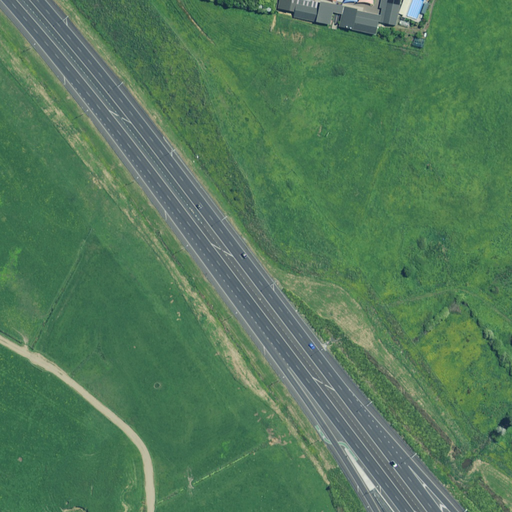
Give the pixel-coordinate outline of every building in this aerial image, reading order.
[(396,0),(380,0),(375,24),(390,28),(396,0)] [(411,0),(404,0),(400,13),(406,15),(411,0)] [(430,0),(424,0),(420,13),(426,15),(430,0)] [(286,19),(309,24),(313,7),(290,2),(286,19)] [(329,9),(314,5),(309,26),(324,30),(329,9)] [(375,19),(339,10),(334,28),(370,37),(375,19)]
